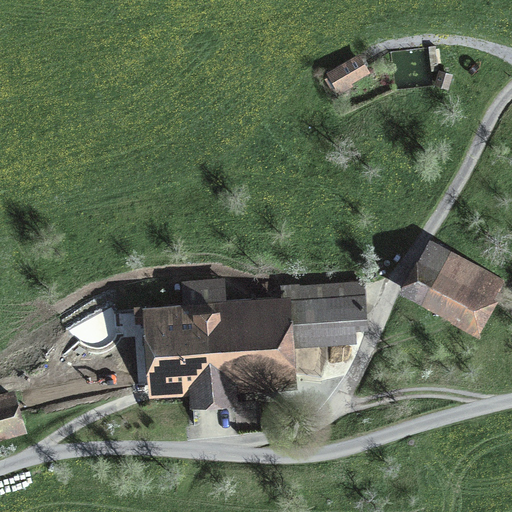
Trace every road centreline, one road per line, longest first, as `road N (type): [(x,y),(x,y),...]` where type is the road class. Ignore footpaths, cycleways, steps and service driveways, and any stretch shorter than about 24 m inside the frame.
road 1 (unclassified): [(511,401),(337,451),(293,457),(102,448),(0,471)]
road 2 (track): [(221,452),(334,414),(397,282),(511,95)]
road 3 (track): [(397,282),(324,276),(245,285),(225,268),(174,268),(66,301)]
road 4 (track): [(334,414),(434,393),(485,406)]
road 5 (track): [(31,459),(68,428),(140,396)]
